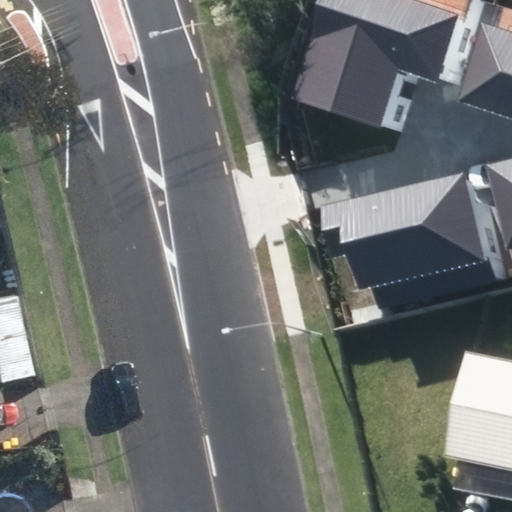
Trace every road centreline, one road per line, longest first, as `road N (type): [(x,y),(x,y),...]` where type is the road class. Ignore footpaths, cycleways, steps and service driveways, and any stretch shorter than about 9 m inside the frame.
road 1 (residential): [(168,244),(74,92),(44,0)]
road 2 (residential): [(218,511),(168,244)]
road 3 (residential): [(154,0),(171,88),(168,244)]
